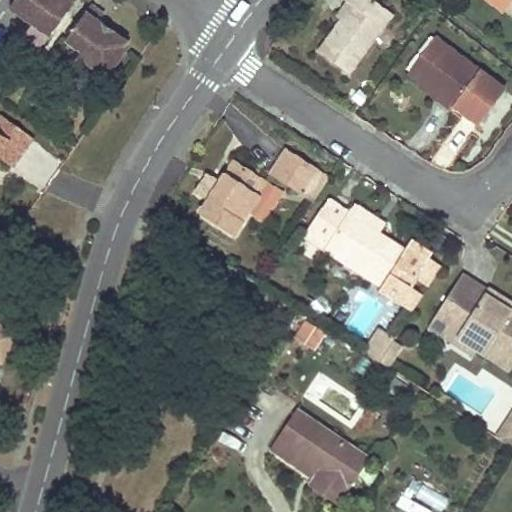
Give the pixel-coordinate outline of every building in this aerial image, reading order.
[(11,0),(8,6),(30,22),(33,18),(53,31),(72,0),(11,0)] [(394,12),(376,0),(349,0),(352,2),(342,16),(319,49),(355,73),(394,12)] [(345,0),(338,13),(342,16),(352,2),(349,0),(345,0)] [(102,12),(87,2),(61,37),(79,50),(77,53),(101,70),(114,53),(120,57),(129,43),(97,21),(102,12)] [(418,84),(449,109),(453,105),(456,99),(426,73),(450,41),(440,33),(409,73),(420,81),(418,84)] [(509,86),(450,41),(426,73),(456,99),(453,105),(479,124),(509,86)] [(0,164),(5,158),(19,167),(39,137),(10,117),(0,130),(0,164)] [(284,142),(267,167),(301,189),(318,165),(284,142)] [(231,154),(196,207),(230,231),(267,177),(231,154)] [(352,209),(331,195),(312,223),(329,234),(322,245),(381,285),(379,287),(412,309),(442,265),(430,256),(433,252),(413,238),(406,248),(381,231),(363,219),(369,210),(357,201),(352,209)] [(387,222),(369,210),(363,219),(381,231),(387,222)] [(329,234),(312,223),(305,234),(322,245),(329,234)] [(486,289),(462,274),(431,321),(461,342),(476,351),(482,355),(508,374),(511,369),(511,306),(508,313),(482,295),(486,289)] [(511,306),(486,289),(482,295),(508,313),(511,306)] [(22,331),(0,318),(0,354),(7,358),(22,331)] [(427,328),(471,358),(476,351),(461,342),(431,321),(427,328)] [(364,352),(379,362),(391,343),(394,339),(379,329),(364,352)] [(400,349),(391,343),(379,362),(388,368),(400,349)] [(339,503),(370,458),(298,409),(275,441),(319,473),(314,479),(311,483),(339,503)] [(511,415),(498,438),(511,446),(511,415)] [(314,479),(319,473),(275,441),(271,449),(314,479)] [(403,493),(395,507),(403,511),(430,511),(432,510),(403,493)]
